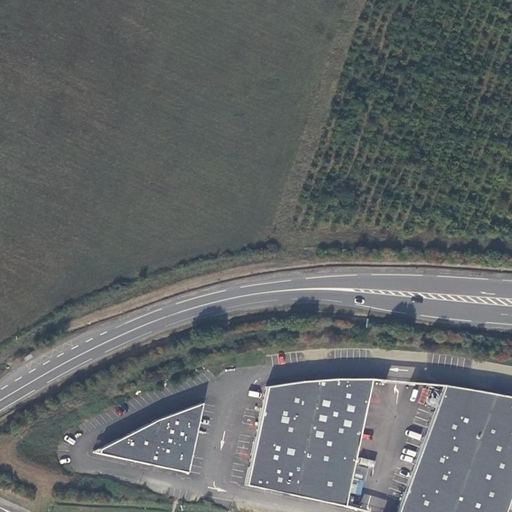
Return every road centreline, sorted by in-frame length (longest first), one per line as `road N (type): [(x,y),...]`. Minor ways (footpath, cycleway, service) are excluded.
road 1 (secondary): [(0,399),(120,335),(262,296)]
road 2 (secondary): [(511,291),(340,282),(262,296)]
road 3 (secondary): [(262,296),(511,317)]
